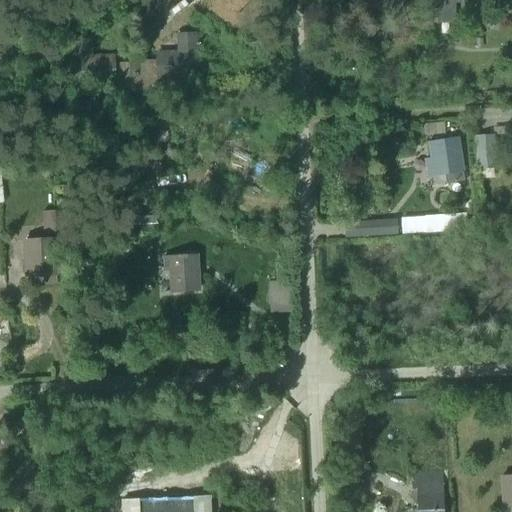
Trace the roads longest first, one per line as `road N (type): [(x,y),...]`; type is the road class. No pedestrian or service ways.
road 1 (track): [(291,0),(310,381)]
road 2 (unclassified): [(310,381),(0,394)]
road 3 (unclassified): [(511,371),(310,381)]
road 4 (unclassified): [(310,381),(316,511)]
